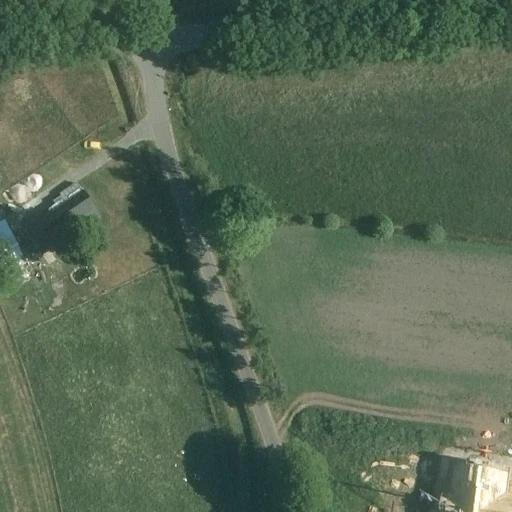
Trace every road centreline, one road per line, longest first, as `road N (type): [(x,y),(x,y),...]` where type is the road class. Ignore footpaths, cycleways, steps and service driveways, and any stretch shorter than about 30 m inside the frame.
road 1 (unclassified): [(297,511),(173,175),(147,37)]
road 2 (tertiary): [(511,9),(147,37)]
road 3 (tertiary): [(147,37),(0,25)]
